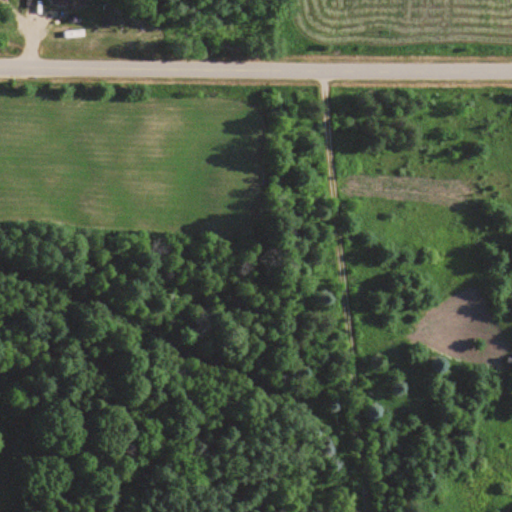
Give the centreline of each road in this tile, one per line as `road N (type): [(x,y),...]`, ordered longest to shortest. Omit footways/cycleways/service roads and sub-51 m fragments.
road 1 (residential): [(511,67),(0,66)]
road 2 (residential): [(37,67),(53,231)]
